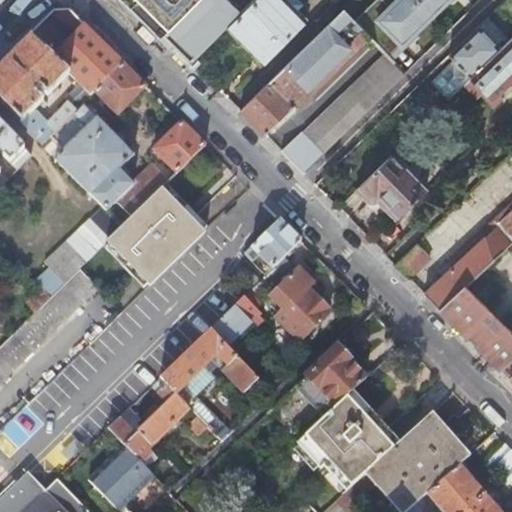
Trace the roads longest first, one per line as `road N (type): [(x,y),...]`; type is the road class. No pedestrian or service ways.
road 1 (residential): [(511,419),(86,0)]
road 2 (unknown): [(381,292),(414,276),(511,170)]
